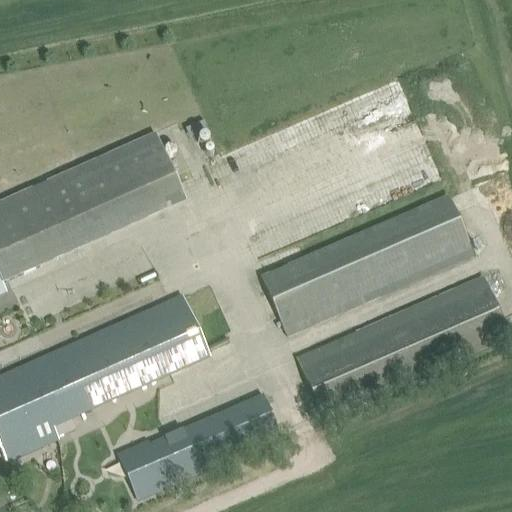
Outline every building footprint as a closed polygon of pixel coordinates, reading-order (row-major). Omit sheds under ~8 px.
[(0,297),(7,295),(3,285),(40,268),(33,253),(88,229),(65,176),(0,205),(0,297)] [(288,337),(471,257),(446,198),(262,278),(288,337)] [(322,415),(506,335),(483,281),(298,361),(322,415)] [(0,379),(0,447),(7,464),(26,456),(59,441),(54,431),(93,414),(89,405),(195,358),(208,352),(184,298),(171,303),(0,379)] [(137,502),(203,474),(201,467),(277,434),(261,396),(118,457),(137,502)]
